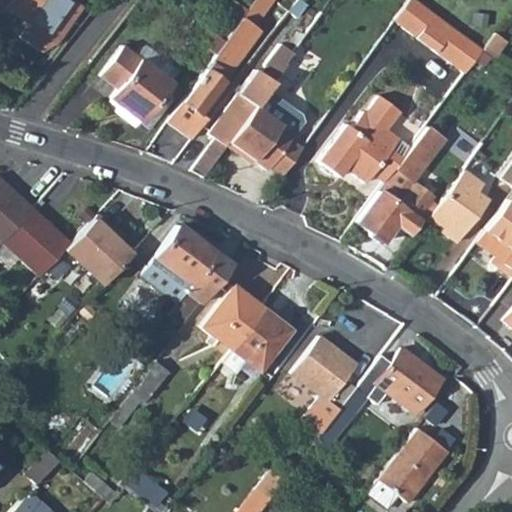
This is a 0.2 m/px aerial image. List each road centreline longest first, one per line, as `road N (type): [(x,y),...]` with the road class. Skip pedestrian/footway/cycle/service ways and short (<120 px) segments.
road 1 (residential): [(511,418),(489,374),(459,341),(337,264),(182,187),(17,133)]
road 2 (residential): [(17,133),(119,0)]
